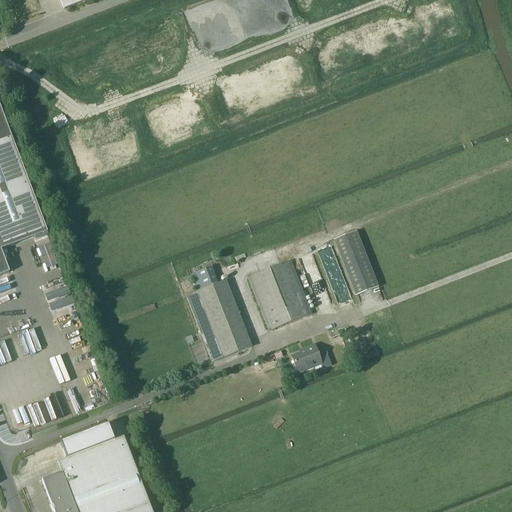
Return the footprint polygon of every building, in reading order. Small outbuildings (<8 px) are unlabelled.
[(60,0),(64,9),(88,0),(60,0)] [(0,276),(9,273),(1,251),(47,233),(0,107),(0,276)] [(333,242),(355,297),(378,288),(356,233),(333,242)] [(269,332),(311,315),(291,263),(248,279),(269,332)] [(211,268),(190,276),(196,292),(217,284),(211,268)] [(212,363),(251,348),(226,282),(187,298),(212,363)] [(321,365),(323,370),(331,367),(327,354),(327,355),(325,349),(317,353),(314,346),(304,350),(305,352),(291,358),(298,374),(321,365)] [(59,474),(42,480),(51,506),(53,505),(55,511),(53,511),(151,511),(149,505),(124,438),(116,441),(114,442),(109,427),(59,447),(65,461),(57,464),(61,473),(59,474)]
